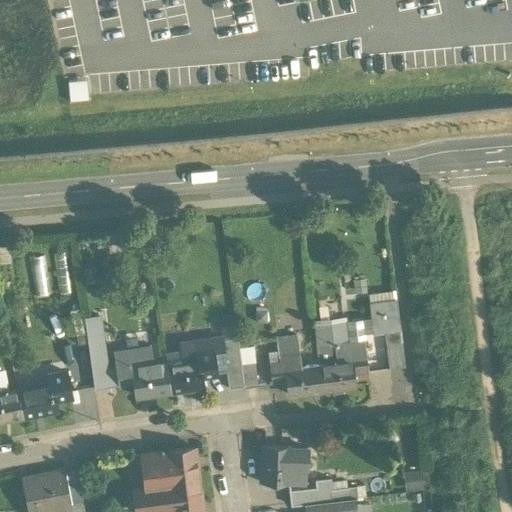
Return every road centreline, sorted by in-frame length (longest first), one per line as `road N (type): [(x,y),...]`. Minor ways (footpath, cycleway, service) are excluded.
road 1 (tertiary): [(0,199),(511,155)]
road 2 (track): [(505,511),(459,159)]
road 3 (residential): [(0,455),(219,415),(234,511)]
